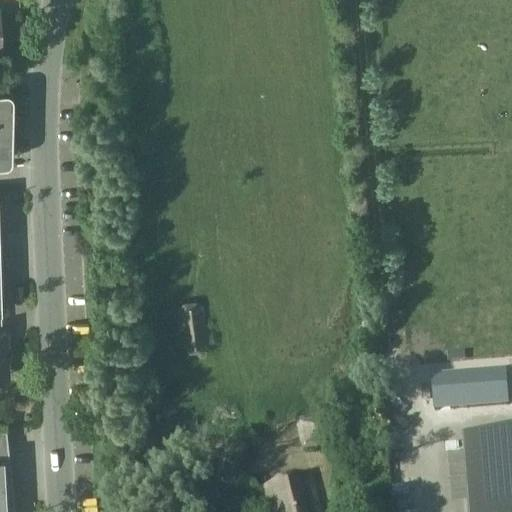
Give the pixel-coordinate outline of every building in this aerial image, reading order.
[(182,301),(177,310),(181,344),(190,351),(203,350),(210,343),(205,306),(196,299),(182,301)] [(324,419),(300,425),(305,451),(330,444),(324,419)] [(0,511),(12,511),(8,430),(0,429),(0,511)] [(511,511),(511,432),(465,437),(471,511),(511,511)] [(269,511),(319,511),(309,476),(263,489),(269,511)]
